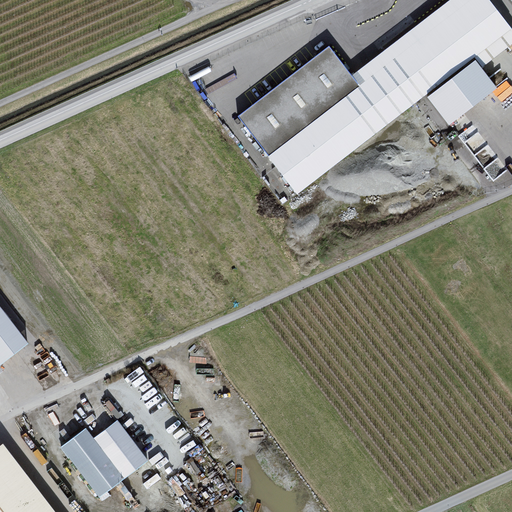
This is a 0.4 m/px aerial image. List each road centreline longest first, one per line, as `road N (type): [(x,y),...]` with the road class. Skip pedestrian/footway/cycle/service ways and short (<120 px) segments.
road 1 (track): [(511,191),(0,422)]
road 2 (secondary): [(0,140),(315,0)]
road 3 (track): [(0,106),(238,0)]
